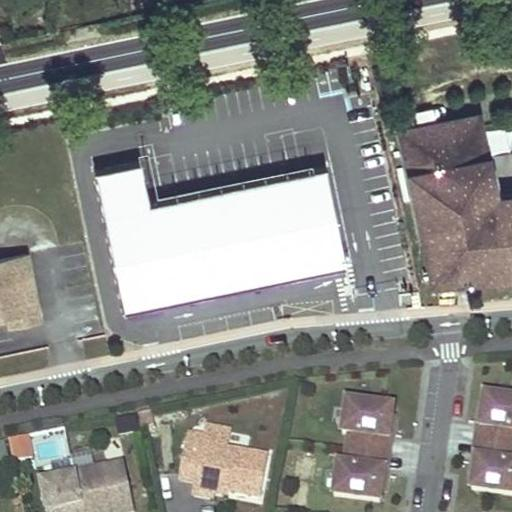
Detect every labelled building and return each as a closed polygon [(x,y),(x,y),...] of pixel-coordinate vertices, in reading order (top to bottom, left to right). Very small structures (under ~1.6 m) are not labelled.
[(511,198),(496,199),(479,119),(406,133),(438,281),(511,277),(511,198)] [(345,258),(321,161),(147,200),(139,159),(96,167),(121,303),(345,258)] [(37,310),(26,254),(0,259),(0,317),(9,316),(37,310)] [(39,320),(37,310),(9,316),(11,326),(39,320)] [(511,399),(484,396),(480,427),(486,428),(484,443),(511,447),(511,399)] [(388,440),(392,408),(346,402),(342,433),(349,434),(347,449),(380,454),(382,439),(388,440)] [(138,437),(137,423),(125,424),(127,438),(138,437)] [(484,443),(486,428),(480,427),(478,443),(484,443)] [(261,500),(268,457),(227,449),(231,432),(206,428),(205,436),(188,433),(179,481),(194,484),(194,487),(216,491),(261,500)] [(26,436),(10,439),(12,457),(29,454),(26,436)] [(511,494),(511,447),(484,443),(482,459),(476,458),(472,489),(511,494)] [(482,459),(484,443),(478,443),(476,458),(482,459)] [(379,502),(384,470),(377,469),(380,454),(347,449),(345,465),(338,464),(334,496),(379,502)] [(384,470),(386,455),(380,454),(377,469),(384,470)] [(82,511),(75,474),(72,461),(51,466),(55,481),(41,484),(46,511),(82,511)] [(134,511),(124,463),(75,474),(82,511),(134,511)] [(215,501),(216,491),(194,487),(192,496),(215,501)]
